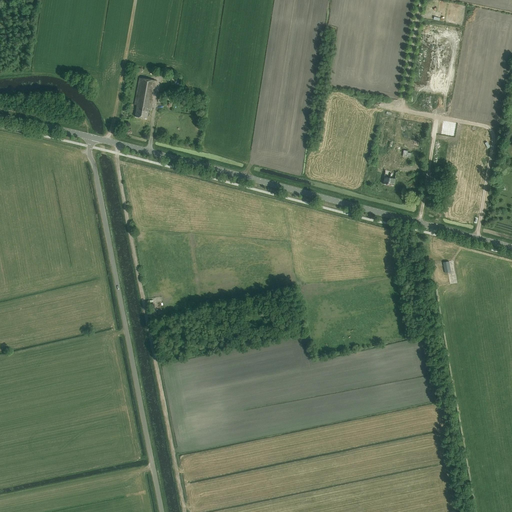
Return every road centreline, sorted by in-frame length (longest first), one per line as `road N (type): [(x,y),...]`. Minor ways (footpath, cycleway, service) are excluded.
road 1 (secondary): [(511,248),(95,138)]
road 2 (unclassified): [(161,511),(89,136)]
road 3 (track): [(184,511),(116,143)]
road 4 (track): [(475,238),(492,129),(401,110),(420,0)]
road 5 (track): [(135,0),(106,141)]
